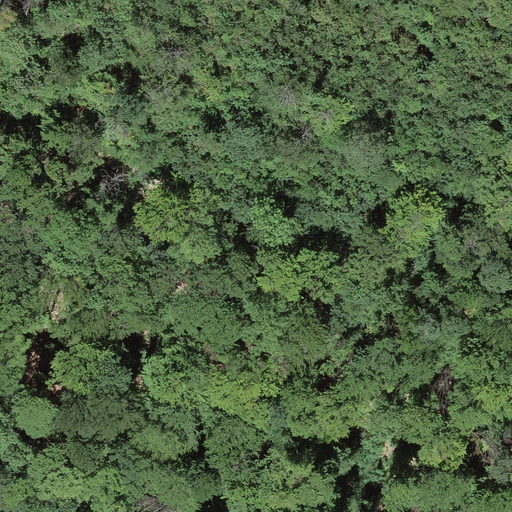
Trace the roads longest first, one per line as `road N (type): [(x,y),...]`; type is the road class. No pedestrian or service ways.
road 1 (track): [(0,96),(109,155),(278,229),(511,315)]
road 2 (track): [(0,284),(150,328),(511,401)]
